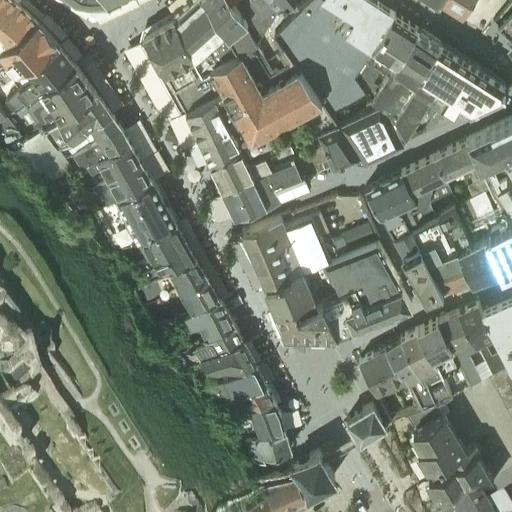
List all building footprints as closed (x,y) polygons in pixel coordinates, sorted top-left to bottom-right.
[(0,0),(0,16),(17,0),(0,0)] [(0,47),(39,16),(20,0),(17,0),(0,16),(0,47)] [(189,0),(174,14),(173,15),(193,49),(190,50),(202,71),(211,66),(238,51),(228,33),(208,0),(189,0)] [(259,42),(270,25),(252,0),(208,0),(228,33),(238,51),(251,75),(271,64),(259,42)] [(279,0),(252,0),(270,25),(271,23),(281,2),(279,0)] [(308,0),(277,33),(286,47),(299,66),(323,99),(331,110),(332,109),(352,99),(367,91),(353,75),(393,11),(390,9),(378,2),(379,1),(378,1),(377,1),(375,0),(308,0)] [(444,0),(463,12),(470,0),(444,0)] [(511,9),(498,24),(511,37),(511,9)] [(372,97),(372,96),(417,26),(393,11),(353,75),(367,91),(372,97)] [(146,37),(175,88),(196,75),(198,73),(202,71),(190,50),(193,49),(173,15),(148,29),(146,37)] [(0,84),(17,71),(59,39),(39,17),(39,16),(0,47),(0,84)] [(396,111),(440,41),(417,26),(372,96),(395,111),(396,111)] [(0,121),(75,60),(59,39),(17,71),(0,84),(0,121)] [(450,117),(470,107),(505,91),(505,81),(470,60),(440,41),(396,111),(401,120),(400,121),(406,131),(421,106),(433,113),(423,127),(425,129),(450,117)] [(323,99),(299,66),(278,78),(274,71),(255,82),(251,75),(238,51),(211,66),(224,89),(241,119),(252,139),(267,130),(267,129),(304,108),(305,109),(323,99)] [(76,59),(75,60),(0,121),(0,145),(9,159),(24,147),(23,144),(45,130),(59,120),(99,91),(76,59)] [(211,66),(202,71),(198,73),(196,75),(175,88),(185,106),(186,108),(224,89),(211,66)] [(224,89),(186,108),(200,138),(241,119),(224,89)] [(59,120),(45,130),(54,142),(58,148),(92,127),(93,122),(112,109),(99,91),(59,120)] [(338,120),(360,151),(359,151),(364,158),(404,139),(396,123),(400,121),(401,120),(396,111),(395,111),(372,96),(372,97),(367,100),(370,106),(339,120),(338,120)] [(332,109),(331,110),(323,99),(305,109),(319,143),(316,144),(325,166),(359,151),(360,151),(338,120),(339,120),(332,109)] [(24,147),(9,159),(41,193),(73,173),(81,169),(132,139),(121,121),(112,109),(93,122),(92,127),(99,138),(66,161),(58,148),(54,142),(45,130),(23,144),(24,147)] [(511,114),(468,135),(491,183),(471,193),(455,202),(438,211),(450,236),(453,235),(458,246),(486,231),(501,264),(511,259),(511,114)] [(241,119),(200,138),(210,158),(241,143),(241,144),(252,139),(241,119)] [(210,158),(222,184),(295,153),(294,153),(289,142),(276,146),(267,130),(252,139),(241,144),(241,143),(210,158)] [(468,135),(456,141),(435,151),(446,173),(466,163),(473,179),(467,182),(471,193),(491,183),(468,135)] [(108,178),(142,159),(132,139),(81,169),(82,170),(88,167),(92,174),(103,168),(108,178)] [(325,166),(316,144),(294,153),(295,153),(222,184),(228,195),(235,211),(269,199),(310,181),(307,173),(325,166)] [(401,167),(416,198),(420,206),(425,218),(436,212),(430,199),(452,188),(445,173),(446,173),(435,151),(401,167)] [(142,159),(108,178),(86,193),(97,210),(99,210),(152,177),(142,159)] [(398,206),(416,198),(401,167),(384,175),(398,206)] [(382,213),(398,206),(384,175),(365,184),(382,213)] [(175,217),(153,176),(152,177),(99,210),(118,249),(175,217)] [(243,226),(254,254),(319,227),(318,225),(325,222),(319,208),(286,222),(283,212),(268,216),(243,226)] [(445,286),(472,275),(458,246),(453,235),(450,236),(438,211),(436,212),(425,218),(419,222),(413,225),(445,286)] [(170,270),(196,255),(175,217),(118,249),(128,267),(131,266),(141,284),(170,270)] [(413,225),(394,236),(425,293),(445,286),(413,225)] [(254,254),(266,281),(303,265),(303,266),(340,251),(332,234),(324,238),(319,227),(254,254)] [(458,246),(472,275),(501,264),(486,231),(458,246)] [(377,236),(340,251),(303,266),(303,265),(266,281),(276,305),(295,296),(299,305),(317,298),(316,297),(323,294),(355,279),(363,297),(402,281),(377,236)] [(136,292),(145,309),(181,290),(208,276),(196,255),(170,270),(141,284),(142,288),(136,292)] [(157,331),(161,328),(219,296),(208,276),(181,290),(145,309),(157,331)] [(363,297),(355,279),(323,294),(338,329),(412,299),(402,281),(363,297)] [(511,292),(482,306),(481,307),(494,333),(508,362),(511,359),(511,292)] [(295,296),(276,305),(276,306),(277,306),(284,320),(286,319),(287,323),(288,324),(293,324),(293,326),(322,327),(323,328),(327,327),(336,327),(336,329),(338,329),(323,294),(316,297),(317,298),(299,305),(295,296)] [(161,328),(176,355),(234,322),(221,296),(219,296),(161,328)] [(508,362),(494,333),(481,307),(482,306),(479,299),(460,307),(480,347),(492,370),(508,362)] [(460,307),(438,317),(437,317),(452,346),(458,356),(457,357),(471,382),(482,376),(470,352),(480,347),(460,307)] [(93,511),(106,504),(96,490),(78,500),(15,405),(33,392),(23,382),(4,394),(0,387),(0,329),(15,336),(33,359),(45,354),(36,338),(32,335),(12,317),(0,313),(0,416),(61,509),(55,511),(46,511),(44,511),(29,496),(19,494),(12,495),(0,505),(0,511),(93,511)] [(452,346),(437,317),(438,317),(437,315),(400,334),(420,374),(421,374),(425,383),(427,382),(455,368),(451,360),(457,357),(458,356),(452,346)] [(184,370),(189,368),(209,356),(243,338),(234,322),(176,355),(184,370)] [(422,406),(435,400),(430,390),(427,382),(425,383),(421,374),(420,374),(400,334),(386,343),(384,344),(399,372),(402,370),(408,381),(418,400),(421,406),(422,406)] [(189,368),(202,392),(255,363),(243,338),(209,356),(189,368)] [(393,390),(408,381),(402,370),(399,372),(384,344),(371,351),(388,382),(393,390)] [(388,382),(371,351),(359,357),(374,385),(380,396),(393,390),(388,382)] [(493,371),(489,374),(495,384),(511,374),(511,359),(508,362),(492,370),(493,371)] [(222,406),(265,383),(264,379),(255,363),(202,392),(210,413),(222,406)] [(511,374),(495,384),(501,395),(511,388),(511,374)] [(224,413),(226,416),(225,417),(225,418),(228,426),(228,428),(236,424),(251,416),(249,410),(273,397),(273,396),(265,383),(222,406),(222,407),(224,413)] [(511,388),(501,395),(507,405),(511,402),(511,388)] [(243,442),(246,442),(284,425),(280,411),(273,397),(249,410),(251,416),(236,424),(243,442)] [(369,431),(374,428),(378,426),(385,421),(373,400),(357,409),(347,416),(352,424),(355,428),(360,437),(369,431)] [(408,412),(421,406),(418,400),(403,407),(407,414),(409,414),(408,412)] [(429,477),(439,495),(463,482),(470,494),(496,478),(479,449),(482,448),(477,439),(467,444),(447,410),(442,413),(436,402),(435,400),(422,406),(421,406),(408,412),(409,414),(417,427),(413,429),(423,446),(418,449),(433,475),(429,477)] [(405,415),(407,414),(403,407),(393,411),(390,413),(393,419),(405,415)] [(225,417),(226,416),(224,413),(223,412),(223,413),(221,413),(220,413),(219,413),(218,412),(217,412),(216,412),(215,412),(214,412),(213,413),(212,414),(213,414),(213,415),(213,416),(212,417),(211,417),(210,417),(209,418),(209,417),(207,417),(206,417),(206,416),(205,416),(205,417),(205,418),(204,419),(205,420),(204,421),(203,422),(202,422),(201,422),(200,422),(199,421),(198,420),(198,421),(197,421),(198,422),(198,423),(197,423),(196,422),(195,421),(194,421),(193,421),(192,422),(192,423),(193,424),(193,425),(193,426),(192,427),(192,428),(190,429),(188,426),(186,425),(185,425),(182,427),(182,430),(181,433),(180,433),(179,434),(175,436),(172,438),(171,438),(170,435),(167,435),(166,437),(169,442),(170,443),(185,435),(186,436),(187,438),(192,435),(191,432),(195,430),(196,431),(197,433),(199,432),(199,430),(201,429),(207,435),(216,430),(212,423),(220,419),(222,423),(225,421),(223,417),(225,417)] [(285,427),(284,425),(246,442),(252,463),(258,481),(269,477),(264,461),(267,457),(267,454),(291,446),(285,427)] [(312,451),(298,460),(300,462),(299,462),(311,483),(312,482),(314,485),(328,477),(341,469),(332,455),(327,447),(325,444),(312,451)] [(300,462),(298,460),(297,461),(292,464),(295,468),(268,486),(271,492),(239,511),(295,511),(314,501),(307,490),(314,485),(312,482),(311,483),(299,462),(300,462)]
